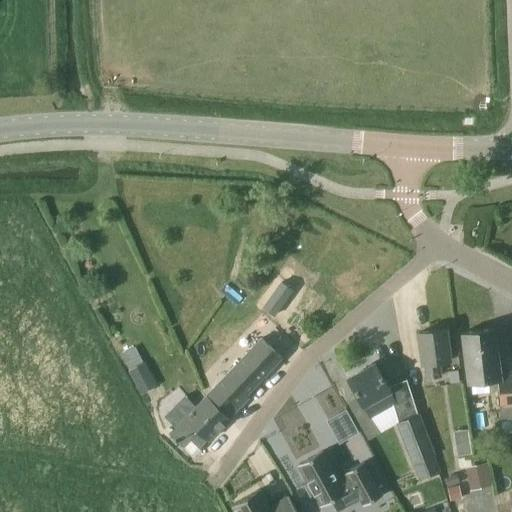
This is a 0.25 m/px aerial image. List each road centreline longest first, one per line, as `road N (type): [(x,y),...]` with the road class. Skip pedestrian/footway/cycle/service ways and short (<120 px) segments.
road 1 (tertiary): [(410,148),(58,129),(0,133)]
road 2 (residential): [(215,479),(313,353),(436,245)]
